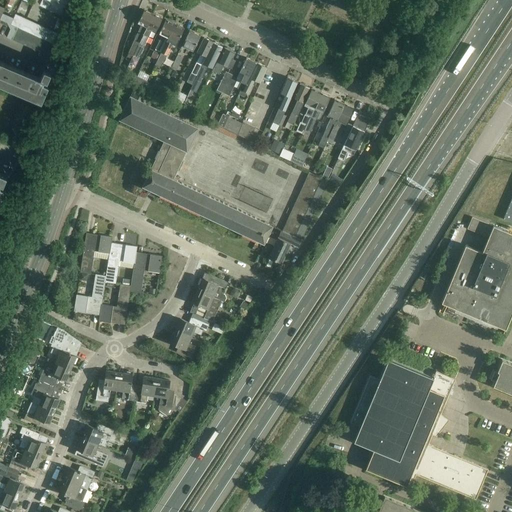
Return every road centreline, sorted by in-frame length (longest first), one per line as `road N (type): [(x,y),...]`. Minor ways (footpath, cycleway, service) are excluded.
road 1 (motorway): [(508,0),(169,511)]
road 2 (motorway): [(200,511),(511,41)]
road 3 (unclassified): [(251,511),(511,101)]
road 4 (residential): [(28,511),(79,382),(90,364),(163,316),(184,278),(189,247)]
road 5 (residential): [(386,105),(385,123),(274,284),(189,247)]
road 6 (tertiary): [(63,190),(121,0)]
road 7 (tertiary): [(0,354),(63,190)]
road 8 (unknown): [(46,324),(192,385)]
road 9 (residential): [(189,247),(63,190)]
road 10 (residential): [(289,56),(170,0)]
